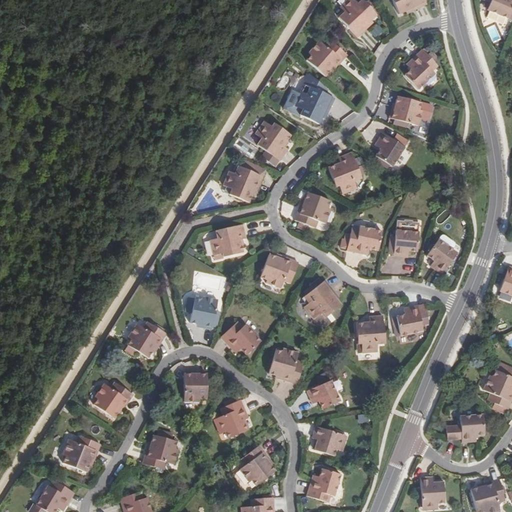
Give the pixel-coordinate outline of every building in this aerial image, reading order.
[(356,38),(369,26),(366,24),(370,20),(376,16),(362,0),(358,3),(355,0),(349,0),(340,8),(343,13),(338,17),(356,38)] [(391,0),(398,14),(404,11),(409,9),(410,12),(426,4),(424,0),(391,0)] [(511,7),(511,0),(509,0),(490,0),(490,3),(487,13),(509,19),(511,7)] [(504,26),(506,19),(489,14),(487,21),(504,26)] [(379,24),(369,31),(374,38),(384,31),(379,24)] [(306,59),(319,69),(326,75),(333,67),(335,68),(348,50),(333,38),(328,42),(321,37),(310,48),(313,51),(306,59)] [(435,73),(432,71),(429,68),(434,62),(422,50),(410,62),(415,66),(411,70),(408,73),(422,87),(435,73)] [(429,68),(432,71),(438,66),(434,62),(429,68)] [(308,72),(300,90),(294,104),(303,108),(299,114),(319,123),(322,116),(323,113),(327,114),(334,98),(325,93),(327,89),(308,72)] [(393,107),(389,119),(419,127),(423,111),(420,111),(421,104),(397,98),(395,108),(393,107)] [(278,160),(286,147),(282,145),(289,133),(273,123),(272,126),(263,121),(255,134),(261,137),(256,145),(264,151),(278,160)] [(384,131),(377,141),(381,145),(378,150),(375,154),(391,166),(405,147),(384,131)] [(381,145),(377,141),(373,146),(378,150),(381,145)] [(274,166),(278,160),(264,151),(260,157),(274,166)] [(351,152),(346,154),(349,190),(356,188),(353,180),(360,177),(351,152)] [(341,193),(349,190),(346,154),(338,157),(341,162),(327,168),(334,186),(338,185),(341,193)] [(222,185),(226,186),(231,189),(229,193),(247,201),(249,195),(251,191),(255,192),(262,177),(251,171),(238,165),(234,173),(229,171),(222,185)] [(251,171),(262,177),(265,170),(254,165),(251,171)] [(306,232),(308,227),(310,220),(317,222),(325,224),(330,210),(327,209),(329,202),(306,194),(303,203),(301,203),(294,222),(299,223),(297,228),(306,232)] [(310,220),(308,227),(315,229),(317,222),(310,220)] [(394,258),(404,258),(404,250),(409,250),(418,250),(418,232),(417,232),(417,223),(411,223),(411,221),(403,221),(403,223),(396,222),(396,232),(395,232),(395,239),(390,239),(389,256),(394,256),(394,258)] [(354,224),(351,233),(358,235),(361,226),(354,224)] [(242,225),(214,231),(216,239),(209,241),(212,256),(221,255),(222,258),(242,254),(239,241),(245,240),(242,225)] [(346,251),(363,256),(365,248),(369,249),(377,251),(382,232),(361,226),(358,235),(351,233),(351,234),(347,233),(345,240),(343,248),(347,249),(346,251)] [(453,245),(445,239),(443,238),(441,239),(426,257),(433,263),(437,266),(433,270),(440,276),(456,257),(451,253),(455,249),(454,247),(453,245)] [(281,288),(284,282),(287,275),(293,277),(299,262),(280,256),(280,258),(269,254),(260,277),(268,280),(267,283),(281,288)] [(511,270),(507,269),(499,293),(511,296),(511,270)] [(287,275),(284,282),(290,285),(293,277),(287,275)] [(309,302),(303,306),(322,330),(334,320),(339,312),(337,309),(342,305),(337,300),(334,297),(338,294),(326,280),(320,285),(316,281),(307,289),(310,293),(305,297),(309,302)] [(201,301),(193,299),(187,322),(199,325),(199,328),(210,330),(218,301),(201,297),(201,301)] [(418,307),(409,309),(411,315),(405,316),(397,318),(401,338),(424,333),(418,307)] [(389,329),(396,328),(396,314),(404,314),(403,309),(388,309),(389,329)] [(356,324),(356,345),(360,345),(360,354),(376,354),(376,346),(384,346),(384,318),(368,318),(368,324),(356,324)] [(236,322),(232,325),(238,331),(241,327),(236,322)] [(147,323),(144,329),(149,332),(153,326),(147,323)] [(149,332),(144,329),(136,325),(128,338),(131,339),(126,347),(147,359),(152,350),(155,351),(166,334),(153,326),(149,332)] [(238,331),(232,325),(220,337),(232,350),(236,346),(239,349),(246,356),(261,342),(244,325),(241,327),(238,331)] [(273,350),(267,373),(278,376),(277,378),(297,383),(302,363),(295,361),(296,353),(281,349),(280,352),(273,350)] [(184,370),(184,400),(200,400),(200,397),(208,397),(207,373),(196,373),(196,370),(184,370)] [(483,390),(490,394),(497,396),(494,404),(507,410),(511,398),(511,378),(495,371),(493,377),(490,376),(483,390)] [(306,392),(310,400),(317,397),(319,401),(323,408),(340,399),(329,379),(306,392)] [(114,382),(110,387),(116,392),(120,386),(114,382)] [(116,392),(110,387),(103,383),(94,396),(97,398),(93,404),(112,418),(119,408),(122,410),(132,395),(120,386),(116,392)] [(497,396),(490,394),(487,401),(494,404),(497,396)] [(216,418),(224,433),(226,432),(229,438),(248,429),(243,419),(247,417),(239,399),(223,406),(227,414),(223,415),(216,418)] [(455,427),(456,436),(456,437),(461,437),(462,443),(471,442),(471,436),(475,436),(484,435),(482,415),(459,417),(459,425),(455,425),(455,427)] [(221,434),(224,433),(216,418),(213,420),(221,434)] [(318,440),(314,450),(332,457),(335,449),(337,449),(342,436),(316,427),(312,438),(315,439),(318,440)] [(456,436),(455,427),(445,428),(445,437),(456,436)] [(143,463),(156,468),(158,460),(165,462),(173,464),(177,449),(175,448),(177,441),(154,435),(151,445),(148,445),(143,463)] [(79,436),(76,443),(82,446),(85,439),(79,436)] [(342,436),(337,449),(341,451),(346,438),(342,436)] [(82,446),(76,443),(68,440),(62,455),(65,457),(63,463),(84,473),(89,462),(91,463),(99,444),(85,439),(82,446)] [(259,446),(248,454),(252,460),(246,465),(240,469),(249,482),(252,480),(256,485),(276,471),(269,462),(271,461),(259,446)] [(252,460),(248,454),(241,459),(246,465),(252,460)] [(158,460),(156,468),(163,470),(165,462),(158,460)] [(301,496),(318,501),(320,493),(325,494),(328,495),(335,474),(316,469),(313,477),(312,481),(306,479),(301,496)] [(426,489),(422,478),(417,479),(420,506),(427,506),(427,495),(426,489)] [(427,506),(437,506),(437,503),(444,503),(442,482),(430,483),(430,478),(422,478),(426,489),(427,495),(427,506)] [(496,511),(502,510),(499,503),(496,493),(503,491),(500,479),(481,485),(481,488),(478,489),(470,491),(476,511),(496,511)] [(53,482),(49,488),(53,490),(57,485),(53,482)] [(53,490),(49,488),(47,487),(34,506),(43,511),(53,511),(56,509),(58,505),(64,508),(73,493),(57,485),(53,490)] [(496,493),(499,503),(506,500),(503,491),(496,493)] [(121,499),(125,511),(152,511),(148,498),(144,499),(139,501),(137,494),(121,499)] [(250,507),(245,507),(244,511),(272,511),(272,498),(255,499),(255,507),(250,507)]
